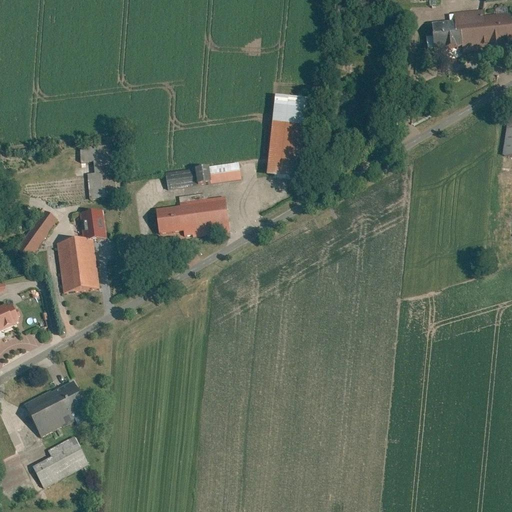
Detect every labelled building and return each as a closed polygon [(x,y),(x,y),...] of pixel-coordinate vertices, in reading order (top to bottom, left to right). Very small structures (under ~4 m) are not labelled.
[(432,19),(434,46),(510,42),(508,14),(480,15),(479,9),(450,11),(451,19),(432,19)] [(324,99),(281,95),(274,175),(317,179),(324,99)] [(101,201),(125,200),(122,168),(123,159),(128,159),(128,143),(91,145),(92,162),(108,161),(109,173),(100,173),(101,201)] [(176,171),(179,186),(247,175),(245,160),(176,171)] [(192,227),(193,231),(236,226),(232,193),(226,194),(226,189),(184,194),(185,202),(162,205),(165,230),(192,227)] [(88,241),(63,244),(69,293),(105,289),(99,240),(109,239),(106,210),(85,213),(88,241)] [(53,212),(27,248),(38,256),(65,220),(53,212)] [(0,336),(23,326),(12,303),(0,308),(0,336)] [(74,391),(28,413),(42,442),(59,433),(67,449),(48,459),(52,467),(35,476),(44,493),(88,472),(78,451),(85,448),(74,426),(88,419),(74,391)]
